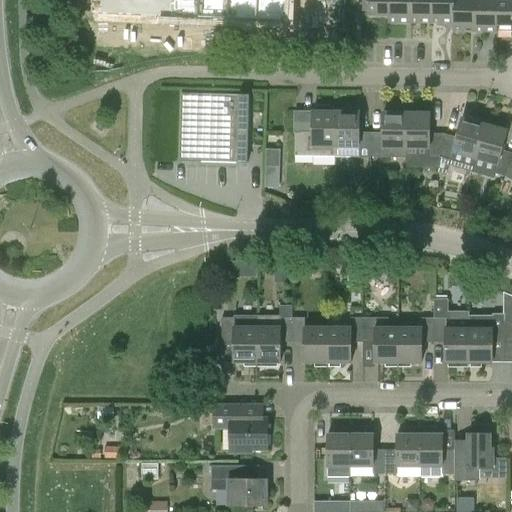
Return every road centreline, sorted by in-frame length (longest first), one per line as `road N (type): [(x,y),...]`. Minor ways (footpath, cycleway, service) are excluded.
road 1 (residential): [(511,265),(429,233),(101,229)]
road 2 (residential): [(296,511),(305,404),(325,396),(511,396)]
road 3 (residential): [(509,82),(274,77)]
road 4 (secondary): [(18,299),(59,295),(77,284),(99,250),(101,229)]
road 5 (secondary): [(101,229),(98,208),(74,175),(14,164)]
